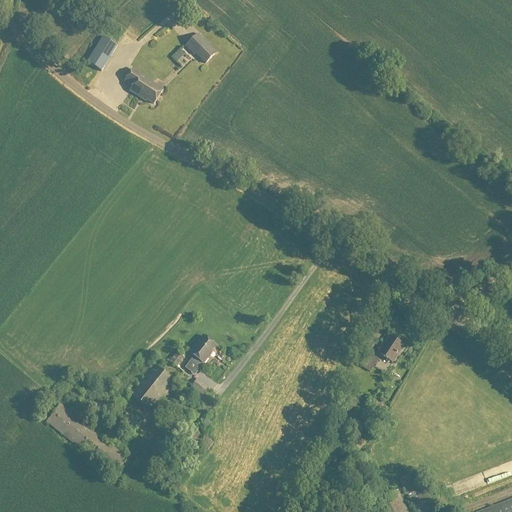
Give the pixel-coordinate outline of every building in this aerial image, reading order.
[(204,65),(215,54),(197,35),(184,48),(193,57),(194,55),(204,65)] [(102,38),(86,64),(100,73),(117,47),(102,38)] [(178,60),(184,53),(180,50),(174,56),(178,60)] [(132,71),(124,82),(133,88),(129,92),(140,99),(141,98),(143,100),(143,101),(145,103),(146,101),(153,106),(162,92),(151,85),(152,84),(132,71)] [(214,346),(202,337),(188,354),(192,357),(188,362),(196,369),(201,363),(202,365),(208,357),(207,356),(214,346)] [(391,365),(403,347),(389,338),(378,356),(391,365)] [(363,371),(372,357),(362,351),(353,364),(363,371)] [(175,368),(182,358),(176,353),(169,363),(175,368)] [(150,412),(173,383),(154,367),(130,397),(150,412)] [(113,478),(128,460),(60,406),(46,424),(113,478)] [(133,433),(140,424),(128,414),(121,423),(133,433)] [(206,452),(213,444),(198,431),(191,439),(206,452)] [(149,467),(166,450),(158,443),(142,459),(149,467)] [(188,468),(199,456),(183,443),(173,456),(188,468)]
